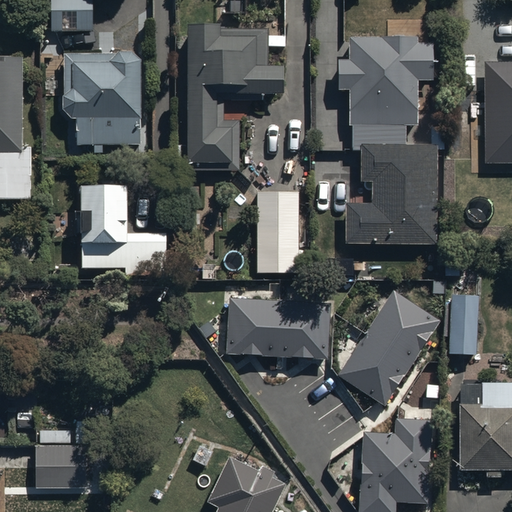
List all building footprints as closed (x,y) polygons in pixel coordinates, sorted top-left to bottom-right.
[(90,0),(48,0),(48,31),(91,31),(90,0)] [(218,20),(183,19),(183,166),(238,166),(238,119),(225,119),(225,99),(264,99),(264,92),(279,92),(279,61),(266,61),(267,26),(218,26),(218,20)] [(345,201),(344,238),(437,238),(437,143),(407,143),(407,124),(416,124),(416,78),(431,78),(431,37),(415,37),(415,34),(346,34),(346,55),(339,55),(339,87),(347,87),(347,123),(352,123),(351,146),(358,146),(358,180),(371,180),(371,201),(345,201)] [(131,48),(62,50),(62,91),(62,92),(62,93),(61,94),(61,95),(61,96),(61,97),(61,98),(61,99),(61,100),(61,101),(61,102),(61,103),(61,104),(61,105),(62,106),(63,107),(63,108),(63,109),(64,109),(64,110),(65,111),(66,112),(67,113),(68,114),(69,114),(69,115),(70,115),(71,115),(72,116),(73,116),(73,144),(91,144),(91,151),(104,151),(104,142),(139,142),(139,56),(131,48)] [(0,197),(31,197),(30,143),(22,143),(21,57),(0,57),(0,197)] [(511,61),(485,62),(486,164),(511,164),(511,61)] [(126,180),(79,181),(79,266),(120,266),(120,273),(164,273),(164,229),(126,230),(126,180)] [(297,190),(254,190),(254,269),(297,269),(297,190)] [(441,321),(393,290),(338,375),(385,406),(441,321)] [(447,292),(446,350),(476,350),(476,293),(447,292)] [(331,303),(230,298),(226,354),(328,360),(331,303)] [(462,380),(462,399),(460,399),(460,466),(511,466),(511,376),(482,376),(482,380),(462,380)] [(395,433),(363,432),(358,511),(396,511),(397,502),(428,504),(432,419),(396,417),(395,433)] [(35,442),(34,485),(85,486),(86,441),(100,442),(101,418),(77,418),(77,427),(38,426),(37,442),(35,442)] [(269,511),(283,482),(271,476),(275,469),(261,462),(258,468),(228,454),(207,499),(218,504),(214,511),(269,511)]
